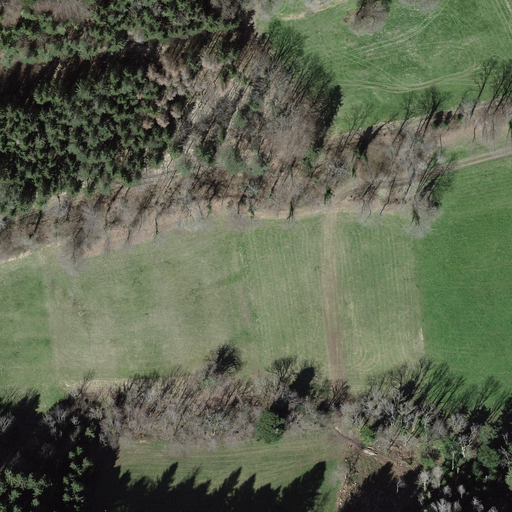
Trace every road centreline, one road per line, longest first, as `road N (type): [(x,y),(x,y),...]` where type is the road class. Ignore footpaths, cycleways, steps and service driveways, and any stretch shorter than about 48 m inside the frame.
road 1 (track): [(0,228),(86,191),(511,99)]
road 2 (track): [(324,383),(511,419)]
road 3 (track): [(330,203),(359,187),(511,149)]
